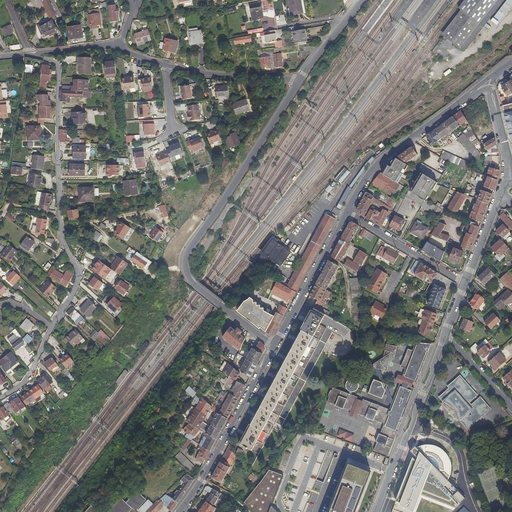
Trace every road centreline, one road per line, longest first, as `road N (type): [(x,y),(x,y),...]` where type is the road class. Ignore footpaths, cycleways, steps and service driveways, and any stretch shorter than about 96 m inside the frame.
road 1 (tertiary): [(298,80),(185,259),(194,283),(275,345)]
road 2 (residential): [(51,326),(78,271),(60,231),(58,67),(29,54)]
road 3 (secondary): [(275,345),(180,511)]
road 4 (residential): [(376,511),(444,336)]
road 5 (secondary): [(470,94),(381,159),(348,212)]
road 6 (secondary): [(348,212),(275,345)]
road 7 (residential): [(348,212),(465,282)]
road 8 (residential): [(298,80),(166,64)]
